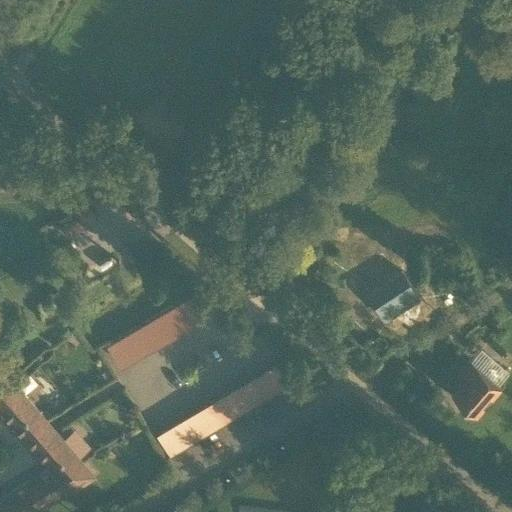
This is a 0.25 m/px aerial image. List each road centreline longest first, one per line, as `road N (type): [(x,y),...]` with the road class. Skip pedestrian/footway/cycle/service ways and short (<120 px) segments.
road 1 (residential): [(504,511),(262,300)]
road 2 (residential): [(262,300),(17,93)]
road 3 (residential): [(233,334),(223,317),(133,369),(158,412),(248,359)]
road 4 (unknown): [(371,396),(344,419),(189,503)]
road 5 (unknown): [(0,301),(163,217)]
